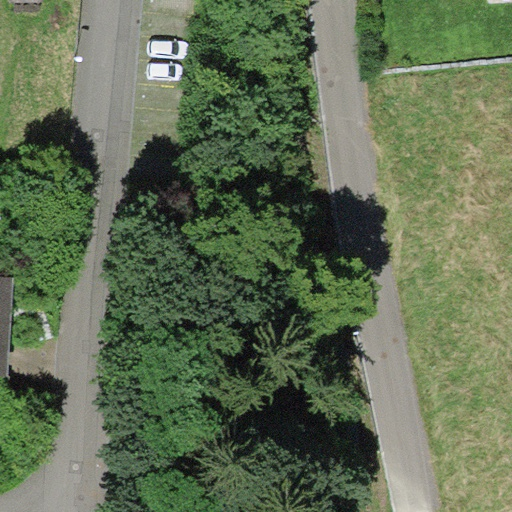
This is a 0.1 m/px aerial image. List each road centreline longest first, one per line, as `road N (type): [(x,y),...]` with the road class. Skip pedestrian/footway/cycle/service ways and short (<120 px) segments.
road 1 (residential): [(416,511),(330,0)]
road 2 (residential): [(76,511),(114,0)]
